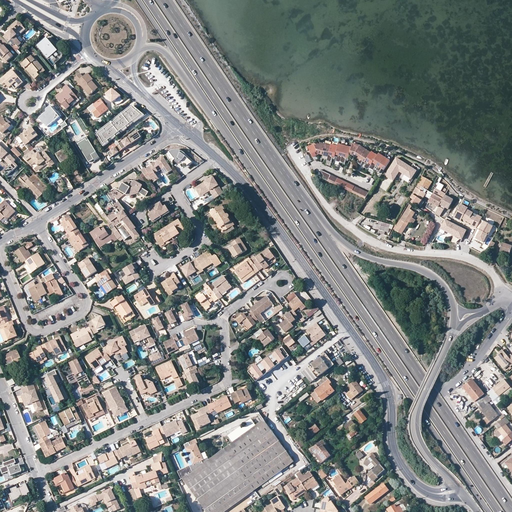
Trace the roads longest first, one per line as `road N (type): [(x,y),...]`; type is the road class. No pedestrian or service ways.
road 1 (trunk): [(147,0),(498,511)]
road 2 (primary): [(224,130),(490,511)]
road 3 (primary): [(433,492),(396,456),(389,394),(367,353),(249,187),(216,156)]
road 4 (trunk): [(511,511),(294,192)]
road 5 (residential): [(37,222),(85,297),(83,310),(42,332),(28,328),(0,258)]
road 6 (trunk): [(294,192),(163,0)]
road 7 (residential): [(511,493),(444,393),(511,310)]
road 8 (residential): [(460,255),(368,239),(336,216),(292,153)]
road 9 (primary): [(454,312),(439,280),(358,253),(294,192)]
road 10 (primary): [(454,481),(423,449),(414,423),(454,326)]
road 11 (residential): [(40,220),(179,124)]
road 12 (primary): [(139,0),(224,130)]
road 13 (residential): [(162,266),(201,240),(176,190),(216,156)]
road 14 (residential): [(145,422),(224,382),(224,323)]
road 15 (primary): [(140,46),(161,48),(224,130)]
road 16 (residential): [(35,474),(145,422)]
